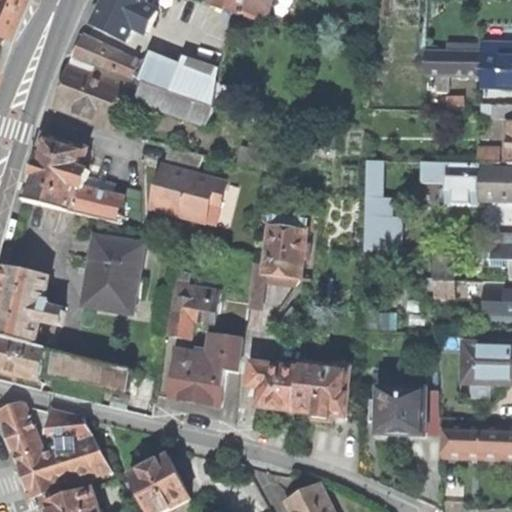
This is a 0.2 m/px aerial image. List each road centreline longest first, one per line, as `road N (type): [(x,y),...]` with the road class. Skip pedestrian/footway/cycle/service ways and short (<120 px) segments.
road 1 (residential): [(0,390),(336,472),(384,492),(405,511)]
road 2 (secondary): [(59,0),(0,158)]
